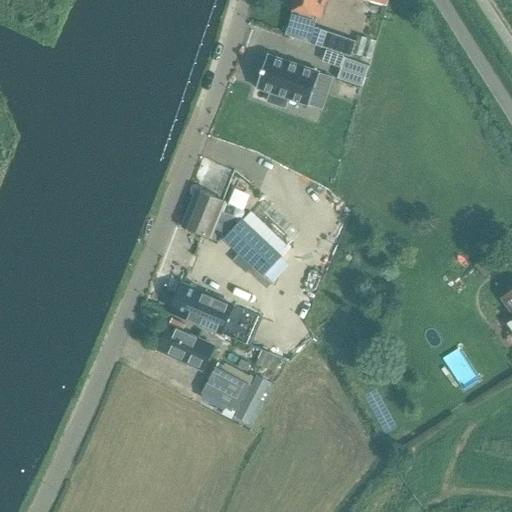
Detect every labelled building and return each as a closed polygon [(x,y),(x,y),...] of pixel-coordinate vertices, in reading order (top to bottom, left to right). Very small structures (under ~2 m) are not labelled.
[(284,0),(283,7),(298,12),(291,39),(312,46),(313,45),(317,29),(324,0),(284,0)] [(358,0),(385,8),(387,0),(358,0)] [(355,41),(317,29),(313,45),(325,49),(344,55),(350,57),(355,41)] [(355,41),(351,53),(369,59),(374,41),(357,36),(355,41)] [(344,55),(325,49),(321,62),(340,69),(344,55)] [(284,109),(287,100),(308,107),(319,74),(266,56),(255,89),(270,94),(267,103),(284,109)] [(340,69),(336,81),(361,88),(367,68),(343,59),(340,69)] [(196,192),(182,228),(210,240),(214,229),(228,235),(223,240),(239,256),(233,262),(245,273),(251,267),(262,277),(274,264),(280,257),(250,229),(242,222),(241,220),(244,214),(242,210),(224,203),(196,192)] [(250,212),(242,222),(280,257),(288,248),(286,246),(299,233),(270,206),(258,219),(250,212)] [(491,273),(504,262),(493,249),(481,260),(491,273)] [(491,273),(481,260),(472,266),(483,279),(491,273)] [(220,333),(231,307),(181,286),(169,312),(220,333)] [(511,291),(503,298),(511,310),(511,316),(505,322),(511,331),(511,291)] [(213,346),(180,331),(183,325),(170,320),(167,325),(156,351),(202,371),(213,346)] [(296,345),(284,356),(289,361),(301,350),(296,345)] [(274,370),(278,362),(260,353),(256,361),(274,370)] [(222,367),(217,364),(201,395),(235,412),(249,386),(220,371),(222,367)] [(255,376),(234,416),(248,424),(269,383),(255,376)]
